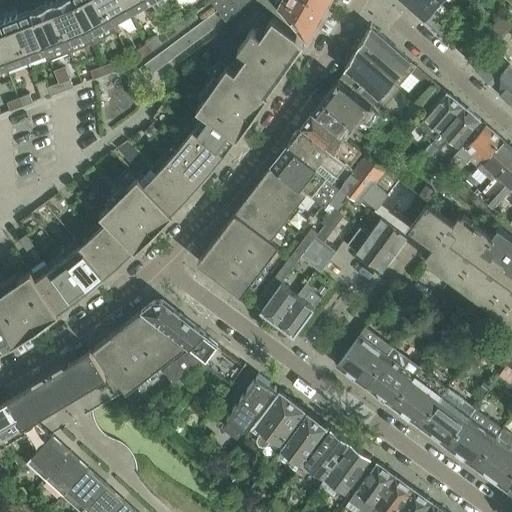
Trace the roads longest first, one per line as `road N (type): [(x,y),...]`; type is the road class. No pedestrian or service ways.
road 1 (residential): [(490,511),(159,263)]
road 2 (residential): [(360,0),(250,164),(159,263)]
road 3 (residential): [(159,263),(40,360),(0,380)]
road 4 (residential): [(511,124),(371,0)]
